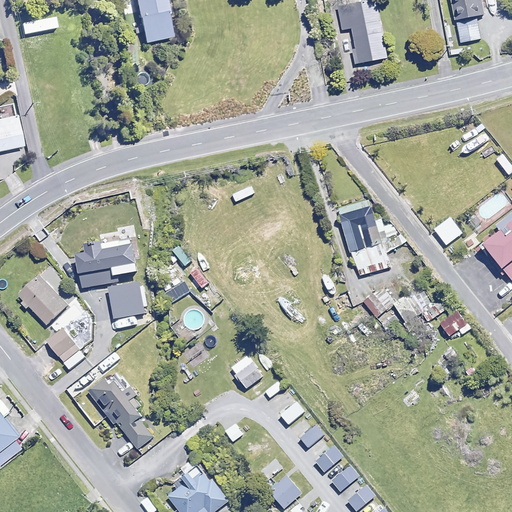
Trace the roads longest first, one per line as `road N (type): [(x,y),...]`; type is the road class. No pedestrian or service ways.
road 1 (tertiary): [(324,115),(93,170),(0,221)]
road 2 (residential): [(511,351),(324,115)]
road 3 (residential): [(0,346),(128,511)]
road 4 (tertiary): [(511,73),(324,115)]
